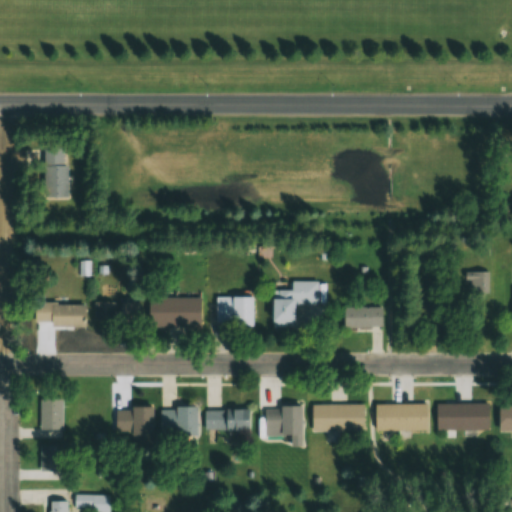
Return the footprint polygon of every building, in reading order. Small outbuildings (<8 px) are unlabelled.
[(43,196),(66,196),(66,147),(43,147),(43,196)] [(464,270),(464,294),(488,294),(488,270),(464,270)] [(316,304),(316,280),(289,281),(289,289),(269,290),(270,327),(295,327),(295,304),(316,304)] [(215,325),(252,325),(252,295),(215,295),(215,325)] [(201,326),(201,296),(150,296),(150,326),(201,326)] [(115,321),(115,300),(94,300),(94,321),(115,321)] [(85,303),(34,303),(34,325),(85,325),(85,303)] [(341,327),(381,327),(381,306),(341,306),(341,327)] [(62,428),(62,398),(40,398),(40,428),(62,428)] [(487,429),(487,403),(434,403),(434,429),(487,429)] [(511,403),(496,404),(496,430),(511,430),(511,403)] [(425,430),(425,404),(374,404),(374,430),(425,430)] [(299,405),(264,405),(264,435),(288,435),(288,445),(299,445),(299,405)] [(195,437),(195,406),(159,406),(159,437),(195,437)] [(151,435),(151,407),(115,407),(115,435),(151,435)] [(249,409),(203,409),(203,430),(249,430),(249,409)] [(357,409),(357,434),(307,434),(307,409),(357,409)] [(62,444),(39,444),(39,474),(62,474),(62,444)] [(77,511),(109,511),(109,494),(77,494),(77,511)] [(47,511),(66,511),(66,500),(48,500),(47,511)]
